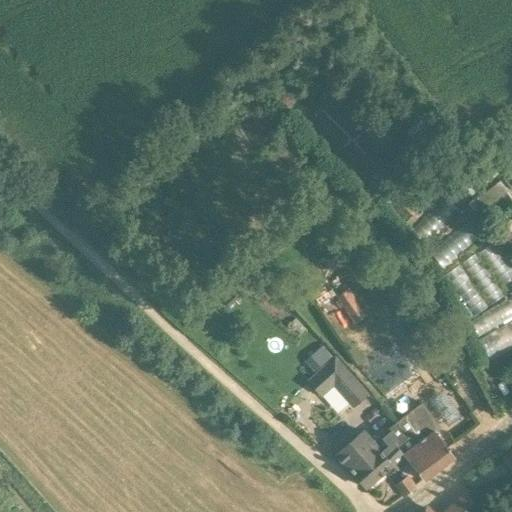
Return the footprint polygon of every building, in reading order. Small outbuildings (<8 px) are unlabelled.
[(433,254),(446,267),(481,235),(469,222),(433,254)] [(356,325),(368,317),(350,290),(338,298),(356,325)] [(335,359),(308,382),(309,384),(320,397),(327,391),(334,385),(345,398),(354,408),(368,396),(337,360),(335,359)] [(455,459),(436,434),(442,429),(423,405),(399,423),(414,435),(398,450),(406,460),(423,481),(455,459)] [(399,423),(374,442),(393,469),(395,471),(406,460),(398,450),(414,435),(399,423)] [(365,490),(393,469),(374,442),(364,430),(335,457),(365,490)] [(511,469),(511,449),(498,462),(507,473),(511,469)] [(405,497),(417,488),(409,476),(396,486),(405,497)] [(423,511),(478,511),(465,498),(450,511),(428,511),(426,510),(423,511)]
